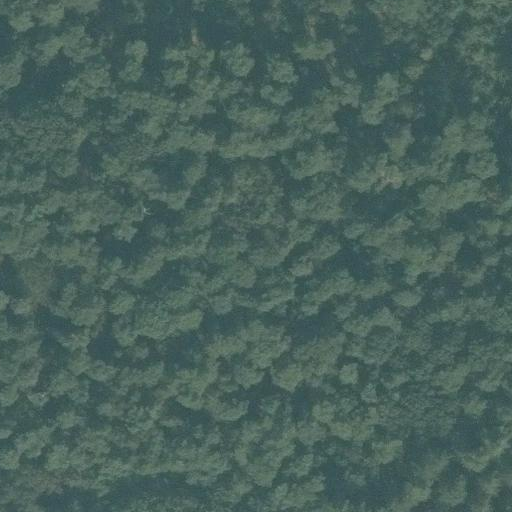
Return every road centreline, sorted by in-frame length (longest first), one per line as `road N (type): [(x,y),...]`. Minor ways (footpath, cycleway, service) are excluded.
road 1 (track): [(312,511),(430,208),(172,139),(0,110)]
road 2 (track): [(178,511),(0,476)]
